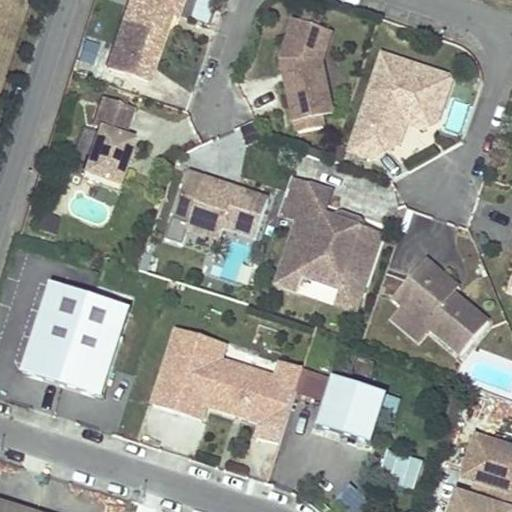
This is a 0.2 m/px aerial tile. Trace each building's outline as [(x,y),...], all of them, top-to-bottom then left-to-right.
[(170,21),(175,23),(182,2),(175,0),(130,0),(105,74),(147,88),(168,27),(163,25),(165,19),(170,21)] [(331,101),(323,66),(332,36),(294,23),(281,64),(283,76),(288,75),(290,82),(285,83),(296,134),(300,137),(324,132),(322,121),(318,104),(329,101),(331,101)] [(451,85),(381,61),(349,157),(372,165),(387,156),(397,127),(404,130),(423,136),(432,109),(441,113),(451,85)] [(318,104),(322,121),(334,118),(331,101),(329,101),(318,104)] [(131,115),(102,105),(92,134),(98,136),(84,183),(118,194),(134,147),(122,143),(131,115)] [(441,113),(432,109),(423,136),(436,129),(441,113)] [(404,130),(397,127),(387,156),(397,151),(404,130)] [(269,204),(237,193),(235,198),(205,188),(206,183),(190,178),(174,225),(190,230),(189,235),(221,246),(225,233),(257,244),(269,204)] [(237,193),(206,183),(205,188),(235,198),(237,193)] [(310,192),(291,185),(278,222),(297,229),(310,192)] [(297,229),(276,291),(298,298),(303,284),(341,297),(347,280),(366,287),(382,242),(362,236),(332,225),(323,222),(331,199),(310,192),(297,229)] [(343,217),(332,225),(362,236),(360,223),(343,217)] [(190,230),(174,225),(172,230),(189,235),(190,230)] [(425,265),(392,304),(461,362),(489,328),(455,299),(434,281),(438,276),(425,265)] [(438,276),(434,281),(455,299),(459,293),(438,276)] [(303,284),(298,298),(356,318),(366,287),(347,280),(341,297),(303,284)] [(25,380),(64,393),(93,305),(54,292),(25,380)] [(132,318),(93,305),(64,393),(104,406),(132,318)] [(226,352),(176,336),(152,411),(202,427),(207,413),(260,430),(256,444),(279,452),(296,400),(299,391),(273,383),(222,366),(226,352)] [(278,368),(273,383),(299,391),(303,376),(278,368)] [(323,409),(330,385),(303,376),(299,391),(296,400),(323,409)] [(333,385),(317,435),(371,452),(387,402),(333,385)] [(511,454),(476,443),(466,473),(473,489),(511,501),(511,454)] [(413,492),(423,463),(387,451),(377,480),(413,492)] [(457,501),(453,511),(464,511),(467,504),(457,501)]
